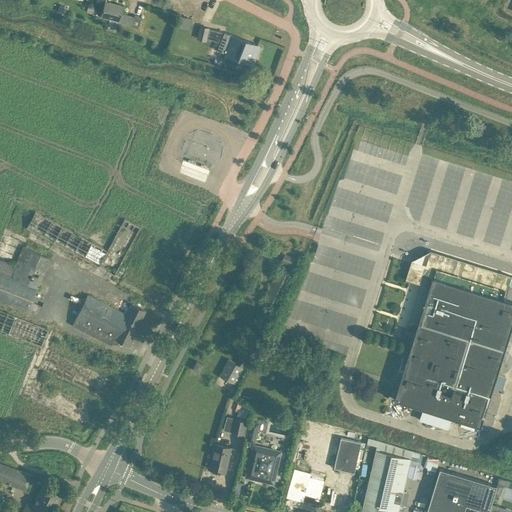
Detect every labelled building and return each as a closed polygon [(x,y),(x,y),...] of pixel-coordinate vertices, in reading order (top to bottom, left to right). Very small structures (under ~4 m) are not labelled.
[(118,22),(131,25),(133,16),(122,13),(124,6),(106,1),(103,10),(101,15),(118,20),(118,22)] [(57,6),(56,10),(66,14),(68,9),(60,5),(60,7),(57,6)] [(133,16),(131,25),(138,27),(141,17),(134,15),(133,16)] [(199,30),(197,38),(206,40),(206,38),(220,43),(217,50),(239,59),(236,66),(238,67),(248,71),(250,65),(258,45),(224,32),(209,28),(200,26),(199,30)] [(26,228),(114,275),(112,280),(119,283),(127,269),(120,266),(140,228),(124,219),(107,251),(35,212),(26,228)] [(14,265),(0,258),(0,298),(27,310),(49,258),(22,247),(14,265)] [(415,331),(394,399),(422,408),(419,419),(447,428),(451,417),(480,426),(511,324),(511,301),(505,299),(508,287),(511,275),(430,250),(422,254),(411,260),(405,279),(420,284),(417,293),(409,290),(400,318),(408,321),(406,328),(415,331)] [(281,261),(297,269),(301,262),(284,254),(281,261)] [(262,301),(278,308),(294,275),(278,268),(262,301)] [(244,298),(252,302),(261,284),(253,280),(244,298)] [(115,337),(120,340),(129,344),(146,311),(137,306),(132,303),(126,314),(88,295),(72,325),(112,344),(115,337)] [(0,330),(41,347),(48,329),(0,309),(0,330)] [(220,375),(237,385),(252,358),(245,354),(240,361),(243,363),(241,366),(228,359),(220,375)] [(197,361),(192,368),(199,372),(203,364),(197,361)] [(239,401),(235,411),(244,414),(247,404),(239,401)] [(227,416),(224,430),(245,434),(248,421),(227,416)] [(250,420),(245,442),(254,444),(259,422),(250,420)] [(334,467),(334,468),(355,473),(362,443),(353,441),(344,439),(342,438),(334,467)] [(377,446),(376,450),(361,511),(392,511),(394,509),(398,510),(401,501),(412,451),(368,438),(367,443),(377,446)] [(231,447),(224,446),(214,443),(208,468),(225,472),(231,447)] [(253,445),(248,467),(246,477),(274,484),(281,451),(253,445)] [(31,474),(0,462),(0,480),(25,490),(31,474)] [(419,472),(420,466),(411,465),(409,474),(412,474),(413,471),(419,472)] [(426,511),(463,511),(466,504),(489,511),(496,485),(439,468),(426,511)] [(295,469),(287,498),(304,502),(306,494),(320,498),(327,474),(312,470),(311,473),(295,469)] [(29,511),(51,511),(61,494),(43,485),(29,511)]
